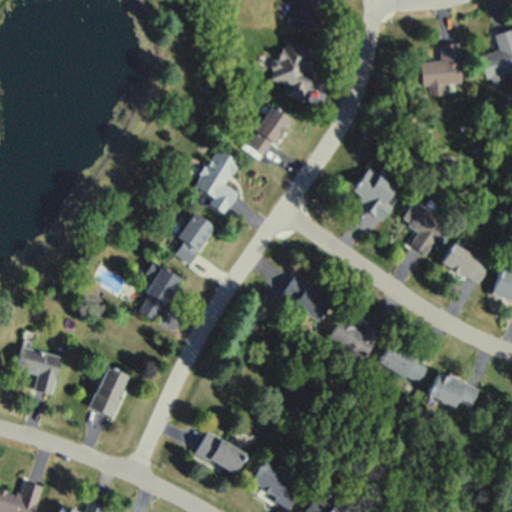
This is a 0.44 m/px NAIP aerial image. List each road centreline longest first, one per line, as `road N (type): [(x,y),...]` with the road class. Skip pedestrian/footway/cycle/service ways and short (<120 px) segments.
road 1 (residential): [(0,428),(55,441),(135,477),(193,356),(350,97),(370,0)]
road 2 (residential): [(280,210),(438,318),(511,350)]
